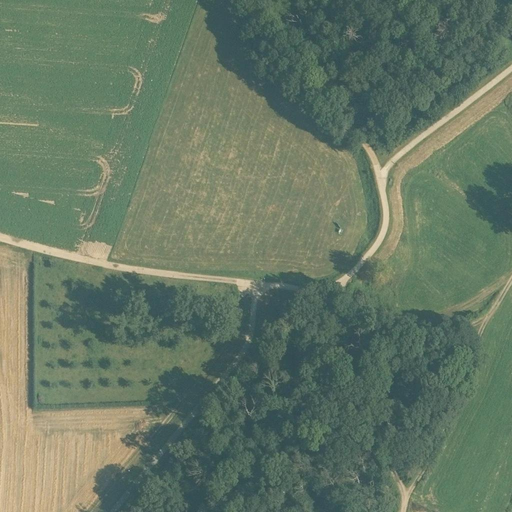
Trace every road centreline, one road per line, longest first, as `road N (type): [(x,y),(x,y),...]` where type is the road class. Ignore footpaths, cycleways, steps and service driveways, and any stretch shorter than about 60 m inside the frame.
road 1 (track): [(243,288),(221,357),(93,511)]
road 2 (track): [(243,288),(0,242)]
road 3 (track): [(249,0),(279,67),(365,149),(379,181)]
road 4 (track): [(511,284),(486,320),(425,335),(379,325),(332,293)]
road 5 (track): [(486,320),(402,511)]
road 6 (track): [(404,499),(386,449),(390,391),(379,325)]
